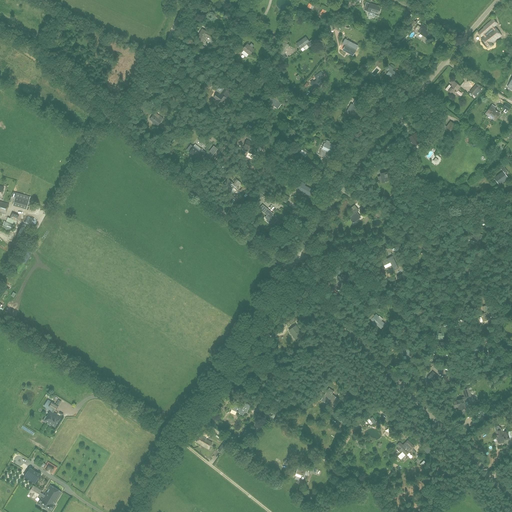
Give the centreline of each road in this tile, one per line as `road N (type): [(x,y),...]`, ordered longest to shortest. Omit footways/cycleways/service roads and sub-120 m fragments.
road 1 (unclassified): [(286,270),(46,65),(0,37)]
road 2 (unclassified): [(294,260),(371,154),(503,0)]
road 3 (unclassified): [(511,496),(286,270)]
road 4 (unclassified): [(130,511),(286,270)]
road 5 (unclassified): [(511,223),(481,209),(294,260)]
road 6 (track): [(108,118),(0,288)]
road 7 (unknown): [(192,188),(249,110),(262,78),(285,83)]
road 8 (track): [(194,0),(115,123)]
